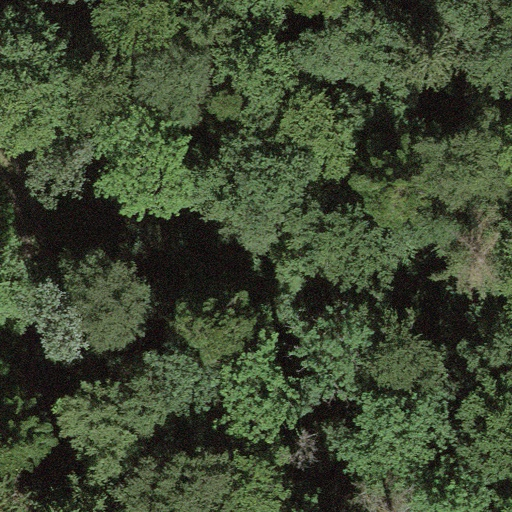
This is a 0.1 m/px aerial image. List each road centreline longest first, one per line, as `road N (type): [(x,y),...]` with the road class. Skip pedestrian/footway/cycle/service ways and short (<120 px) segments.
road 1 (track): [(73,511),(75,362),(49,251),(0,134)]
road 2 (track): [(421,0),(511,106)]
